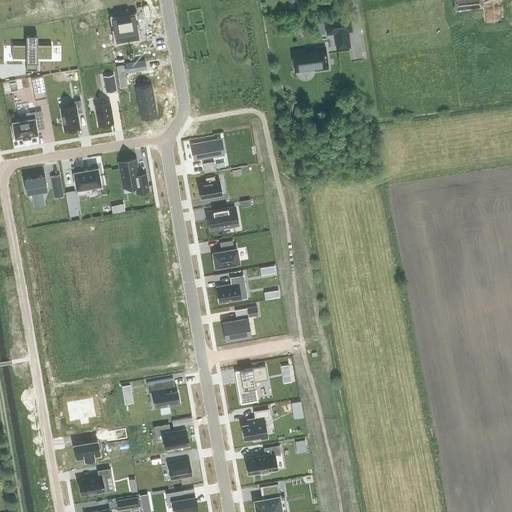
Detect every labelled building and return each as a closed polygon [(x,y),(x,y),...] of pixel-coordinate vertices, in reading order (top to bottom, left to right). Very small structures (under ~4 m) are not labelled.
[(483,9),(482,0),(454,0),(456,12),(483,9)] [(134,16),(113,19),(116,41),(136,37),(135,30),(136,30),(134,16)] [(352,32),(350,18),(324,21),(326,35),(352,32)] [(12,44),(12,58),(26,58),(26,62),(37,62),(37,58),(51,58),(51,44),(37,44),(37,35),(26,35),(26,44),(12,44)] [(132,41),(122,43),(124,56),(135,55),(132,41)] [(314,71),(328,69),(325,46),(309,48),(309,50),(292,52),(294,71),(295,71),(295,67),(304,65),(304,68),(306,69),(310,69),(312,67),(314,67),(314,71)] [(146,70),(144,60),(125,63),(127,73),(146,70)] [(37,62),(26,62),(26,70),(37,70),(37,62)] [(32,76),(35,92),(45,90),(42,74),(32,76)] [(103,77),(106,92),(116,91),(113,75),(103,77)] [(152,87),(136,89),(142,119),(157,116),(152,87)] [(75,105),(60,108),(64,130),(79,128),(76,113),(82,112),(80,100),(74,101),(75,105)] [(95,105),(99,125),(112,123),(109,102),(95,105)] [(13,128),(12,128),(13,135),(15,135),(15,137),(22,136),(22,138),(23,137),(23,136),(29,135),(29,136),(30,136),(30,135),(37,133),(36,129),(44,128),(41,111),(18,115),(19,121),(12,122),(13,128)] [(215,140),(191,144),(194,160),(217,155),(215,140)] [(136,159),(118,162),(123,187),(140,184),(141,191),(148,190),(146,174),(139,175),(136,159)] [(213,162),(203,164),(205,172),(215,170),(213,162)] [(97,168),(73,172),(76,189),(77,189),(78,194),(86,193),(85,187),(100,185),(97,168)] [(44,175),(24,179),(26,194),(31,193),(33,201),(43,200),(42,191),(47,190),(44,175)] [(59,175),(50,177),(54,198),(63,196),(59,175)] [(206,183),(198,184),(200,198),(222,195),(219,180),(215,181),(214,176),(205,177),(206,183)] [(234,207),(206,212),(209,230),(237,225),(234,207)] [(148,221),(127,225),(129,238),(150,234),(148,221)] [(150,234),(129,238),(131,251),(152,247),(150,234)] [(221,251),(212,252),(215,269),(226,267),(226,264),(238,262),(236,248),(233,249),(231,239),(219,241),(221,251)] [(156,271),(135,274),(137,287),(158,283),(156,271)] [(231,284),(216,287),(218,302),(241,299),(238,285),(244,284),(243,276),(230,278),(231,284)] [(158,283),(137,287),(140,300),(161,296),(158,283)] [(256,306),(246,308),(248,317),(258,315),(256,306)] [(245,317),(222,321),(225,341),(248,337),(245,317)] [(144,323),(146,336),(167,333),(165,320),(144,323)] [(167,333),(146,336),(148,349),(169,346),(167,333)] [(246,382),(237,383),(240,403),(258,400),(254,382),(267,379),(265,366),(244,369),(246,382)] [(172,378),(146,383),(146,384),(153,383),(155,391),(152,392),(155,408),(179,403),(177,390),(174,391),(172,378)] [(90,394),(75,396),(78,411),(68,413),(71,430),(97,425),(94,407),(92,407),(90,394)] [(248,424),(242,425),(243,431),(244,438),(253,437),(253,439),(259,438),(266,436),(263,418),(269,417),(268,409),(254,411),(255,418),(247,419),(248,424)] [(169,424),(153,426),(156,441),(163,440),(165,449),(167,449),(167,451),(173,450),(173,448),(188,445),(186,429),(170,432),(169,424)] [(97,440),(73,444),(76,460),(84,459),(84,460),(94,459),(94,457),(100,456),(97,440)] [(264,454),(245,458),(248,474),(261,472),(261,474),(268,473),(268,471),(277,469),(274,455),(280,454),(279,444),(263,447),(264,454)] [(171,479),(192,475),(189,461),(168,464),(171,479)] [(98,476),(79,480),(82,495),(107,491),(105,476),(110,475),(109,468),(97,470),(98,476)] [(264,499),(255,501),(256,511),(280,511),(278,498),(280,497),(278,483),(262,486),(264,499)] [(182,490),(165,493),(168,508),(169,508),(168,506),(173,506),(173,511),(197,511),(196,503),(194,496),(183,498),(182,490)] [(136,497),(116,500),(118,510),(138,506),(136,497)]
